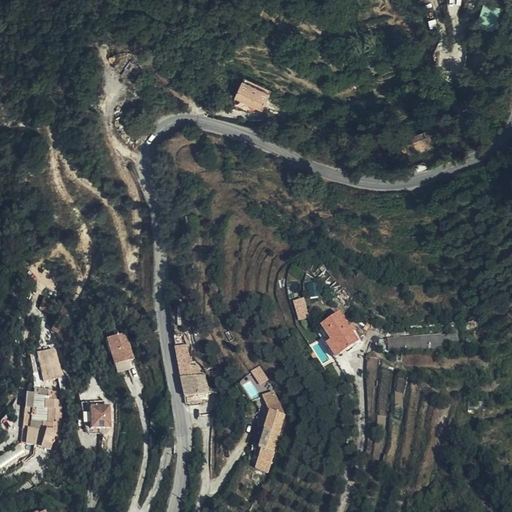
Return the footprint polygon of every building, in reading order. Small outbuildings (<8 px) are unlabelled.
[(495,31),(497,9),(482,8),(480,30),(495,31)] [(281,102),(282,104),(286,97),(267,85),(260,83),(257,88),(264,91),(270,94),(275,97),(281,102)] [(280,106),(282,104),(281,102),(275,97),(270,94),(264,91),(257,88),(255,90),(259,92),(264,94),(272,98),(280,106)] [(276,112),(280,106),(272,98),(264,94),(259,92),(255,90),(250,97),(268,110),(272,111),(276,112)] [(429,137),(436,133),(433,128),(427,131),(429,137)] [(442,131),(436,133),(429,137),(413,143),(416,150),(420,148),(422,152),(447,142),(442,131)] [(328,283),(323,287),(338,303),(346,294),(334,281),(330,286),(328,283)] [(39,302),(47,306),(53,295),(44,291),(39,302)] [(303,297),(292,300),(298,320),(309,317),(303,297)] [(67,303),(63,301),(51,324),(56,326),(57,326),(67,303)] [(41,316),(47,306),(39,302),(33,312),(41,316)] [(334,310),(329,312),(337,318),(342,321),(334,310)] [(337,318),(329,312),(315,322),(325,337),(334,351),(353,337),(342,321),(337,318)] [(110,361),(131,355),(123,328),(103,335),(110,361)] [(450,328),(381,335),(383,345),(451,338),(450,328)] [(334,351),(325,337),(320,340),(330,354),(334,351)] [(185,338),(176,340),(176,344),(177,349),(187,347),(185,338)] [(44,374),(57,373),(53,346),(40,347),(44,374)] [(38,375),(44,374),(40,347),(35,348),(35,352),(38,375)] [(187,347),(177,349),(181,371),(183,388),(205,384),(205,383),(203,376),(199,377),(198,367),(190,368),(187,347)] [(259,385),(268,380),(259,366),(251,371),(259,385)] [(217,374),(207,376),(209,388),(219,386),(217,374)] [(395,389),(403,392),(406,379),(398,377),(395,389)] [(37,392),(37,391),(38,385),(28,384),(27,391),(37,392)] [(205,384),(183,388),(185,397),(199,395),(206,394),(205,384)] [(32,441),(32,442),(44,446),(50,426),(55,427),(56,396),(52,396),(53,388),(49,388),(42,388),(42,392),(37,391),(37,392),(33,433),(33,438),(32,441)] [(269,389),(257,394),(263,408),(265,409),(254,446),(256,447),(250,465),(264,469),(272,442),(271,442),(279,412),(269,389)] [(22,431),(22,435),(29,436),(33,438),(33,433),(37,392),(27,391),(27,404),(19,404),(19,407),(18,426),(22,426),(22,431)] [(27,404),(27,391),(20,391),(19,404),(27,404)] [(199,395),(185,397),(186,405),(200,403),(199,395)] [(105,423),(105,401),(85,402),(86,423),(105,423)]
